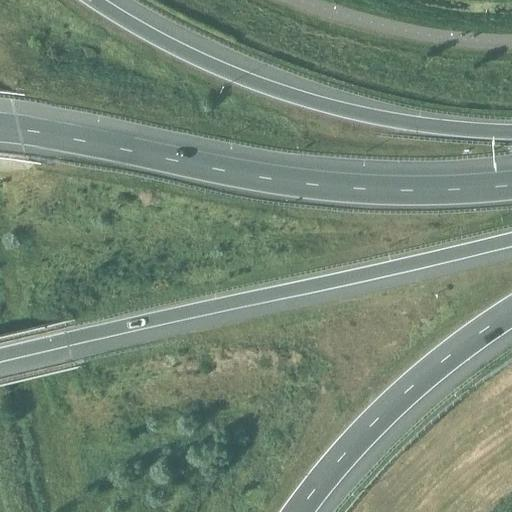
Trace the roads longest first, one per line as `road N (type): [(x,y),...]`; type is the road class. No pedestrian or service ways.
road 1 (motorway): [(0,356),(511,241)]
road 2 (motorway): [(511,187),(397,191),(283,181),(0,126)]
road 3 (motorway): [(511,134),(417,127),(328,105),(228,69),(98,0)]
road 4 (motorway): [(292,511),(370,422),(511,317)]
